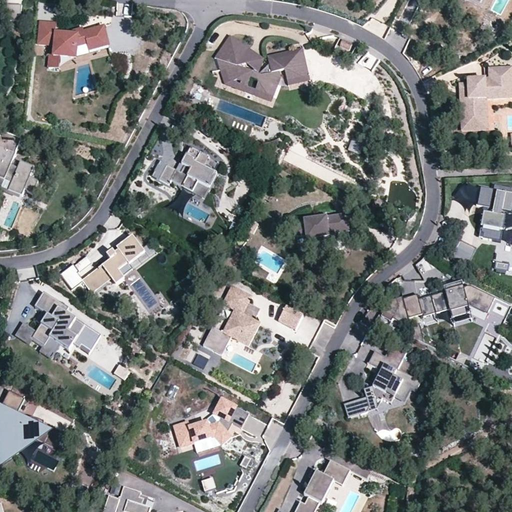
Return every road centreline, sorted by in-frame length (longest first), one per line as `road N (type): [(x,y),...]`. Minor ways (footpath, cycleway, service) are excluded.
road 1 (residential): [(208,2),(323,18),(387,52),(419,93),(432,176),(425,234),(361,301),(247,511)]
road 2 (residential): [(0,262),(42,256),(91,227),(205,21),(208,2)]
